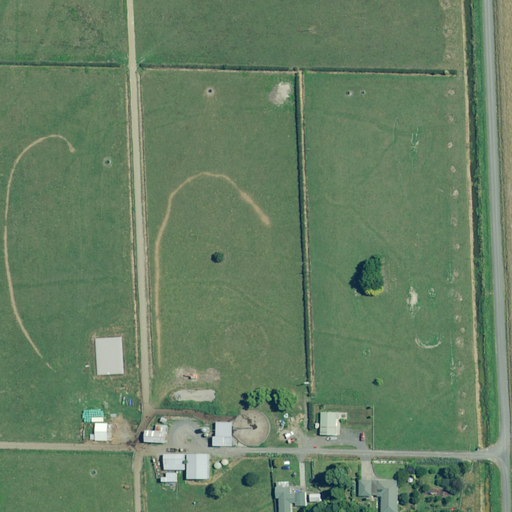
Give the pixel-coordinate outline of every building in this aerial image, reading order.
[(346,420),(346,413),(321,413),(321,435),(339,435),(339,425),(336,425),(336,420),(346,420)] [(234,423),(218,422),(217,436),(215,436),(215,446),(232,447),(234,423)] [(102,441),(103,424),(91,424),(91,441),(102,441)] [(166,425),(157,425),(157,431),(147,431),(146,442),(166,443),(166,425)] [(186,470),(186,454),(166,454),(165,470),(186,470)] [(208,479),(209,454),(189,454),(188,479),(208,479)] [(177,473),(168,473),(168,478),(163,478),(163,482),(177,482),(177,473)] [(359,496),(372,496),(373,495),(378,495),(378,496),(382,496),(381,511),(396,511),(398,481),(378,480),(378,482),(372,482),(372,480),(359,480),(359,496)] [(291,493),(291,487),(276,488),(277,499),(279,499),(279,511),(291,511),(291,503),(296,503),(296,506),(306,506),(306,493),(291,493)] [(321,502),(321,494),(310,494),(310,502),(321,502)]
